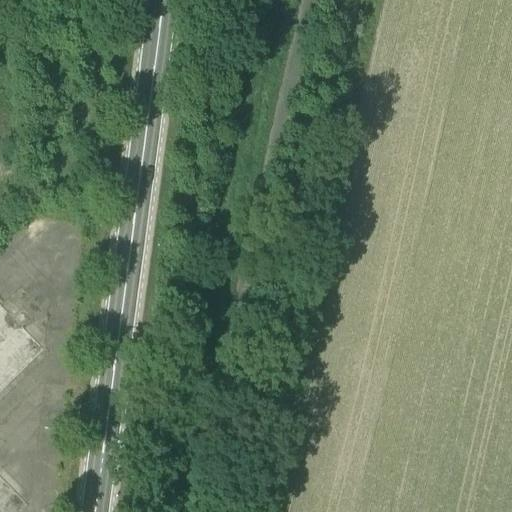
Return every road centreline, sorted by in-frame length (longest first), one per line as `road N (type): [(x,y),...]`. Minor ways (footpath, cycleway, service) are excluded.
road 1 (secondary): [(163,0),(94,511)]
road 2 (unknown): [(30,511),(29,434),(51,359),(46,290),(35,260)]
